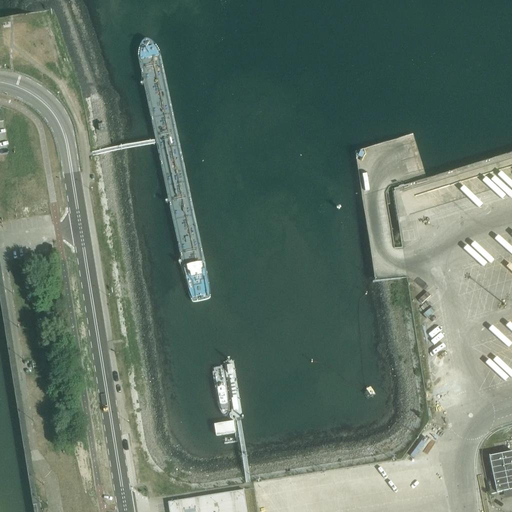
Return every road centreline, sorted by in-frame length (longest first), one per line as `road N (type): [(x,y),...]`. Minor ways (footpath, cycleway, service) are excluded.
road 1 (secondary): [(125,511),(66,143),(45,103),(0,82)]
road 2 (unknown): [(492,416),(437,258),(407,263),(383,250),(372,203),(384,162),(447,141)]
road 3 (unknown): [(265,498),(467,459)]
